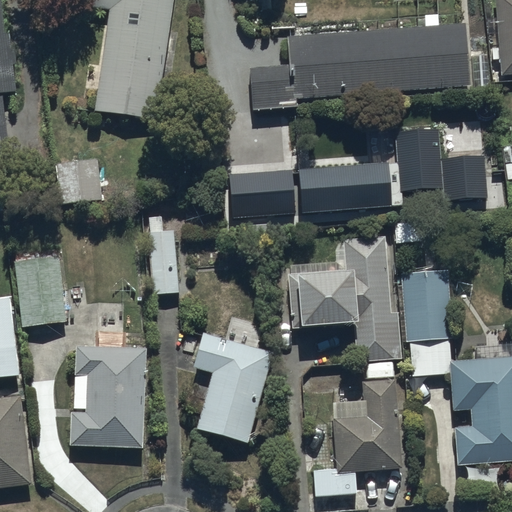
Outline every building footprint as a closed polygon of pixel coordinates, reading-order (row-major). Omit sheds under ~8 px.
[(0,0),(0,157),(11,156),(4,94),(16,93),(13,63),(16,63),(14,47),(11,47),(9,30),(6,31),(2,0),(0,0)] [(86,0),(86,6),(109,9),(95,112),(156,120),(173,0),(86,0)] [(511,0),(495,0),(494,0),(500,83),(511,82),(511,0)] [(297,107),(296,97),(470,85),(466,23),(288,36),(290,65),(250,68),(253,110),(297,107)] [(439,127),(394,130),(400,192),(444,188),(441,160),(439,127)] [(444,188),(445,201),(486,197),(483,156),(441,160),(444,188)] [(97,162),(52,167),(57,209),(102,205),(97,162)] [(300,169),(303,212),(392,206),(389,163),(300,169)] [(232,218),(296,214),(293,169),(229,174),(232,218)] [(174,237),(147,240),(152,303),(179,300),(174,237)] [(384,246),(343,249),(346,279),(288,283),(292,337),(301,336),(301,343),(354,339),(357,371),(401,367),(397,321),(390,321),(384,246)] [(58,256),(14,261),(22,327),(67,321),(58,256)] [(447,278),(401,282),(406,349),(452,346),(447,278)] [(10,297),(0,297),(0,377),(19,375),(10,297)] [(273,362),(202,343),(193,377),(212,382),(196,439),(248,453),(273,362)] [(146,349),(76,346),(75,375),(88,375),(86,414),(70,413),(69,446),(142,449),(146,349)] [(511,365),(450,371),(454,419),(470,418),(472,436),(454,437),(457,475),(511,470),(511,365)] [(394,389),(363,391),(364,411),(332,413),(337,482),(401,477),(394,389)] [(19,395),(0,397),(0,487),(30,483),(19,395)]
